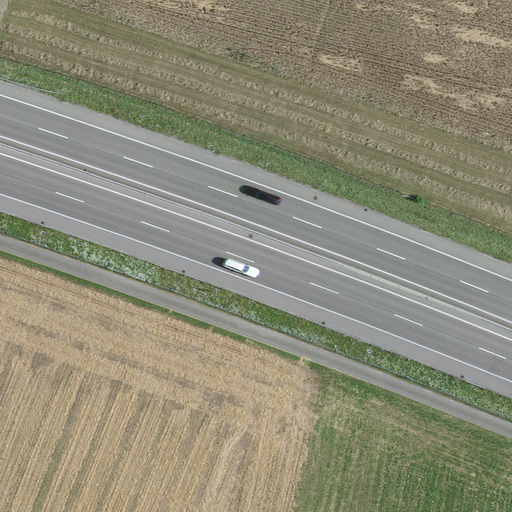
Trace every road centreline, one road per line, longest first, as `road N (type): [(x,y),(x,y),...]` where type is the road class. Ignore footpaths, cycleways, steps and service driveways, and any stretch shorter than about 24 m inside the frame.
road 1 (motorway): [(0,177),(321,289),(511,367)]
road 2 (motorway): [(511,304),(0,116)]
